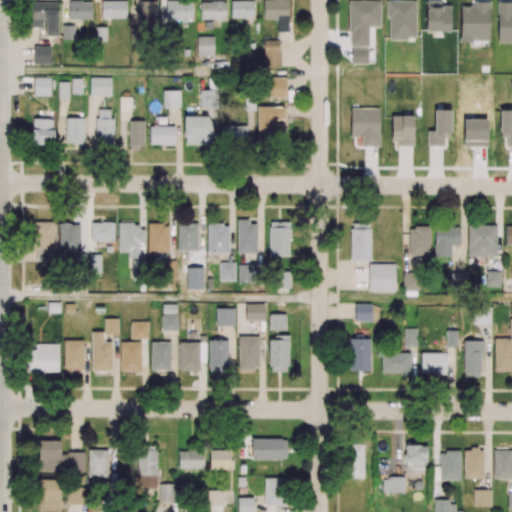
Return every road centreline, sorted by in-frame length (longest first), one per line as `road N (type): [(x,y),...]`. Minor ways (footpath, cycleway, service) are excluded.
road 1 (residential): [(511,186),(0,182)]
road 2 (residential): [(511,411),(0,407)]
road 3 (residential): [(3,511),(2,0)]
road 4 (residential): [(321,511),(320,0)]
